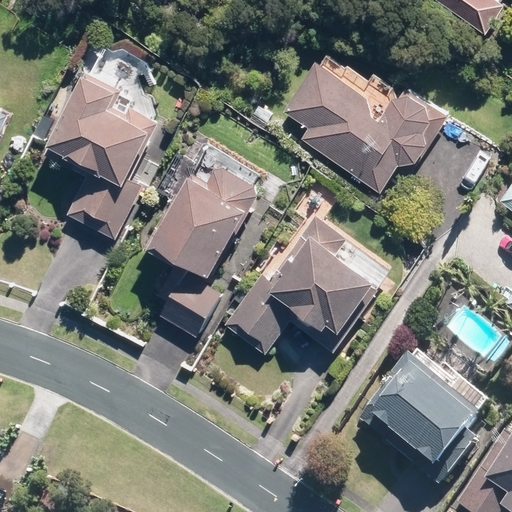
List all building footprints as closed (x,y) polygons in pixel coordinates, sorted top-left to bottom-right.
[(499,0),(449,0),(490,28),(506,4),(499,0)] [(374,98),(329,69),(294,123),(386,182),(406,151),(410,154),(437,113),(408,94),(391,121),(368,106),(374,98)] [(162,113),(93,79),(57,152),(96,171),(77,210),(120,231),(142,187),(128,180),(162,113)] [(0,148),(16,111),(0,104),(0,148)] [(216,268),(261,190),(218,166),(209,181),(199,176),(158,246),(183,261),(165,292),(176,299),(168,312),(201,331),(224,292),(194,275),(202,260),(216,268)] [(390,267),(325,220),(279,283),(271,277),(237,324),(269,347),(295,312),(336,342),(390,267)] [(419,361),(373,417),(445,476),(490,420),(419,361)] [(511,436),(468,501),(484,511),(507,511),(511,505),(511,436)]
